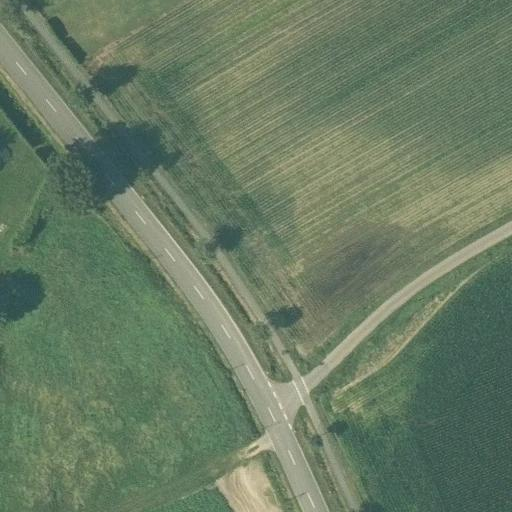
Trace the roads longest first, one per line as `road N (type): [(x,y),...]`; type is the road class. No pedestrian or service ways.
road 1 (tertiary): [(274,410),(212,306),(0,38)]
road 2 (unclassified): [(511,230),(400,295),(304,392),(274,410)]
